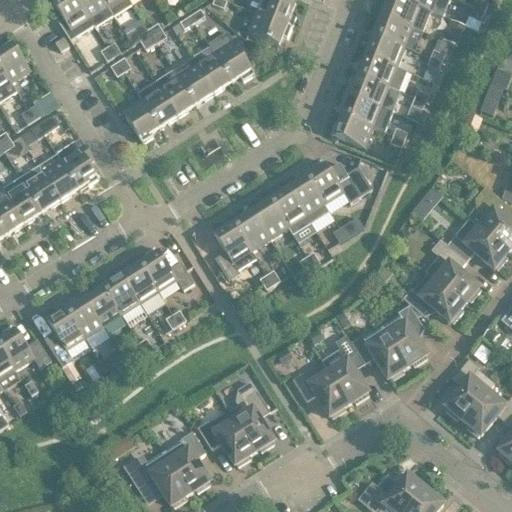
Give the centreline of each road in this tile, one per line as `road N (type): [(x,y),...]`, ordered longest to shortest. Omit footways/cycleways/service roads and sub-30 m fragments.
road 1 (residential): [(150,227),(295,131),(344,0)]
road 2 (residential): [(150,227),(14,10)]
road 3 (residential): [(228,511),(396,426)]
road 4 (residential): [(396,426),(511,283)]
road 5 (residential): [(150,227),(48,281),(0,296)]
road 6 (residential): [(396,426),(504,511)]
